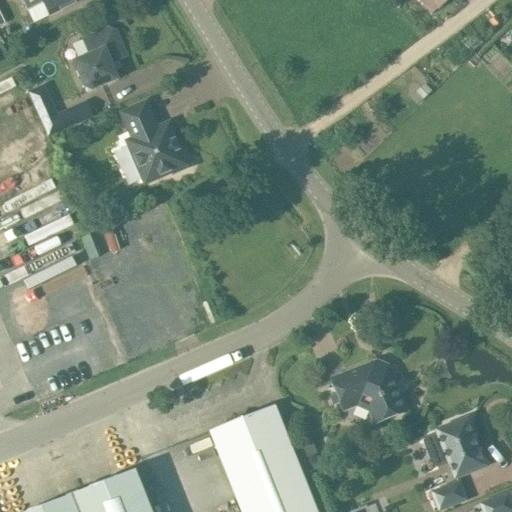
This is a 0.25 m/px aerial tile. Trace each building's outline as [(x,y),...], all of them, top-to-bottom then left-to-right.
[(22,0),(28,11),(44,3),(50,16),(82,0),(22,0)] [(419,0),(432,14),(438,9),(448,0),(419,0)] [(497,16),(489,22),(494,28),(501,21),(497,16)] [(116,31),(109,28),(82,40),(89,56),(73,63),(85,90),(92,92),(119,81),(114,69),(118,67),(116,63),(128,58),(116,31)] [(46,84),(31,89),(46,134),(93,118),(87,101),(55,112),(46,84)] [(158,129),(146,102),(120,113),(132,141),(128,142),(146,183),(172,171),(173,175),(191,167),(183,150),(180,151),(174,137),(166,141),(161,128),(158,129)] [(378,366),(377,362),(333,380),(342,404),(356,399),(358,405),(371,411),(376,409),(382,423),(406,413),(389,369),(386,370),(378,366)] [(316,511),(275,407),(210,433),(241,511),(316,511)] [(485,467),(467,421),(426,437),(423,442),(433,467),(437,468),(449,463),(456,479),(485,467)] [(152,511),(136,472),(34,511),(152,511)] [(465,501),(459,484),(433,495),(439,511),(465,501)] [(511,511),(511,504),(508,495),(482,505),(484,511),(511,511)]
